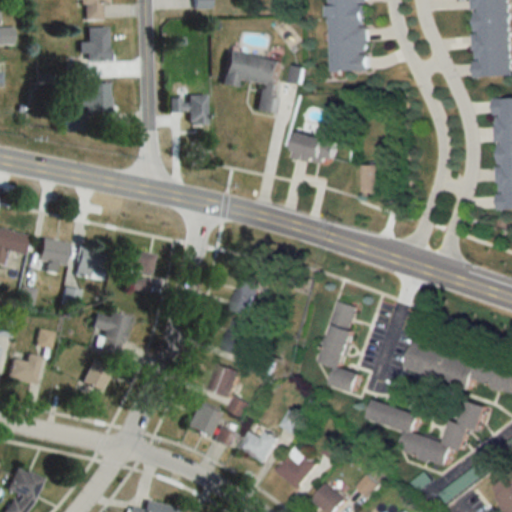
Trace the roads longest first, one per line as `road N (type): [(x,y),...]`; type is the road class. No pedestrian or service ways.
road 1 (tertiary): [(0,162),(260,216),(511,294)]
road 2 (residential): [(77,511),(155,382),(204,202)]
road 3 (residential): [(436,269),(468,178),(470,137),(417,0)]
road 4 (residential): [(390,0),(443,142),(440,177),(409,260)]
road 5 (residential): [(148,189),(142,0)]
road 6 (residential): [(260,511),(172,460),(122,445)]
road 7 (residential): [(0,421),(122,445)]
